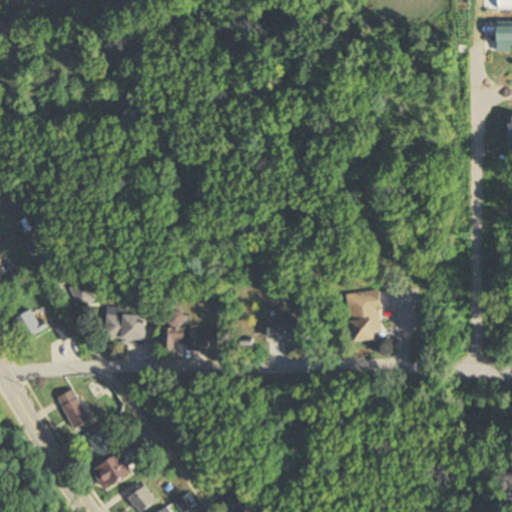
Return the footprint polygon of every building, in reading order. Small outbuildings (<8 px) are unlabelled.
[(70,288),(80,308),(96,300),(86,281),(70,288)] [(363,316),(380,314),(378,292),(360,294),(363,316)] [(147,316),(126,316),(126,308),(108,308),(107,341),(146,342),(147,316)] [(40,324),(32,310),(13,322),(25,343),(49,329),(45,321),(40,324)] [(164,328),(164,349),(177,349),(177,342),(186,342),(186,310),(171,310),(171,328),(164,328)] [(300,340),(300,318),(269,318),(269,340),(300,340)] [(356,342),(376,341),(376,320),(355,320),(356,342)] [(211,331),(192,331),(192,351),(211,351),(211,331)] [(75,430),(90,422),(74,390),(58,399),(75,430)] [(89,440),(101,460),(120,448),(108,428),(89,440)] [(134,476),(125,455),(93,469),(103,490),(134,476)] [(144,511),(158,502),(147,487),(130,498),(140,511),(144,511)] [(266,511),(268,511),(255,495),(233,511),(266,511)]
